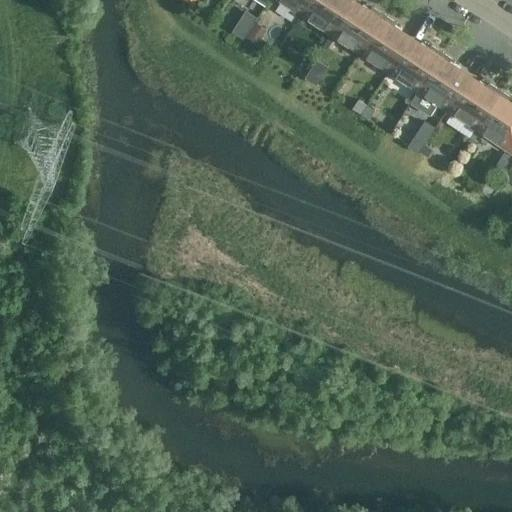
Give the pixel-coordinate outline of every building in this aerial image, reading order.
[(284,0),(302,12),(310,0),(284,0)] [(310,0),(302,12),(332,31),(351,0),(310,0)] [(351,0),(332,31),(361,50),(385,13),(374,6),(372,8),(364,3),(362,5),(354,0),(351,0)] [(385,13),(361,50),(390,69),(411,37),(401,31),(403,28),(394,23),(396,20),(385,13)] [(268,28),(256,21),(246,36),(258,44),(268,28)] [(411,37),(390,69),(419,88),(443,51),(432,44),(430,46),(422,41),(421,43),(411,37)] [(439,101),(448,107),(469,75),(459,69),(461,66),(452,61),(454,58),(443,51),(419,88),(410,102),(431,114),(439,101)] [(469,75),(448,107),(477,126),(501,89),(490,82),(489,84),(480,79),(479,81),(469,75)] [(511,95),(501,89),(477,126),(511,148),(511,99),(511,96),(511,95)]
